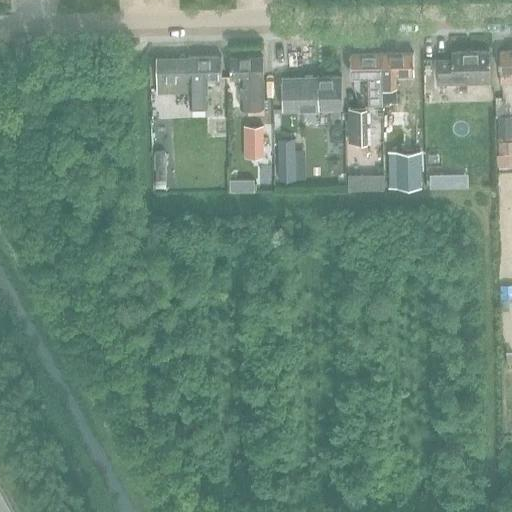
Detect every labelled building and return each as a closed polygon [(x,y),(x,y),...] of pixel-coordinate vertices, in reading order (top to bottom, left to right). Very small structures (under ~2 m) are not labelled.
[(511,80),(511,49),(499,49),(500,71),(500,81),(511,80)] [(451,57),(438,57),(438,83),(490,82),(489,50),(451,50),(451,57)] [(413,51),(381,52),(382,100),(396,100),(395,73),(414,72),(413,51)] [(382,101),(382,100),(381,52),(350,53),(350,74),(369,73),(370,101),(382,101)] [(222,54),(189,55),(188,55),(188,56),(157,56),(158,90),(189,89),(188,77),(189,77),(190,105),(209,105),(208,77),(222,77),(222,54)] [(229,77),(239,77),(239,106),(263,106),(262,55),(229,55),(229,77)] [(341,74),(280,76),(281,108),(342,107),(341,74)] [(491,103),(511,100),(511,84),(490,87),(491,103)] [(381,102),(381,127),(393,127),(393,102),(381,102)] [(348,106),(349,141),(367,141),(366,106),(348,106)] [(203,121),(218,122),(219,111),(204,110),(203,121)] [(498,137),(511,136),(511,115),(498,116),(498,137)] [(262,124),(249,124),(249,156),(262,156),(262,124)] [(295,137),(278,137),(278,178),(295,178),(295,137)] [(421,147),(389,148),(389,185),(421,184),(421,147)] [(165,151),(154,151),(155,176),(165,176),(165,151)] [(511,151),(498,151),(498,163),(511,163),(511,151)] [(445,156),(444,172),(457,173),(458,157),(445,156)] [(363,173),(348,173),(348,188),(364,188),(363,173)] [(511,283),(501,284),(502,309),(511,308),(511,283)]
